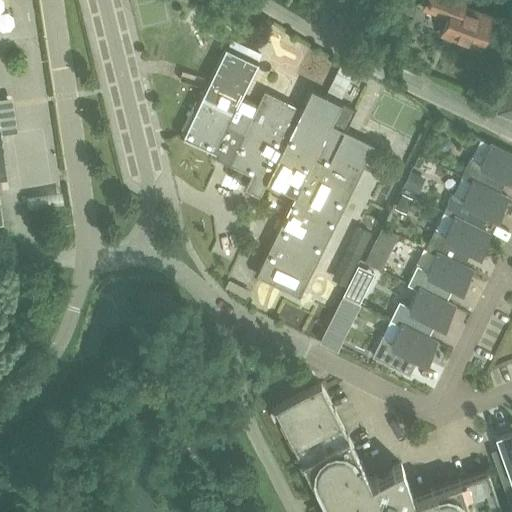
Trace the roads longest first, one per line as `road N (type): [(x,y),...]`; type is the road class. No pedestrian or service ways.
road 1 (residential): [(511,129),(258,0)]
road 2 (residential): [(89,259),(52,0)]
road 3 (residential): [(137,254),(152,213),(106,0)]
road 4 (residential): [(215,308),(432,417)]
road 5 (residential): [(293,511),(241,402),(215,308)]
road 6 (residential): [(0,413),(59,346),(89,259)]
road 7 (residential): [(432,417),(507,270)]
